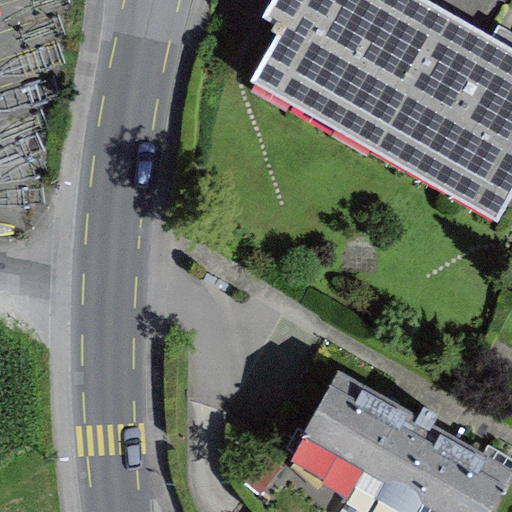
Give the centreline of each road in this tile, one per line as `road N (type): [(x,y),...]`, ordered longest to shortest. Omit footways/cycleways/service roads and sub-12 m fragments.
road 1 (tertiary): [(154,0),(119,184),(109,288)]
road 2 (tertiary): [(109,288),(116,511)]
